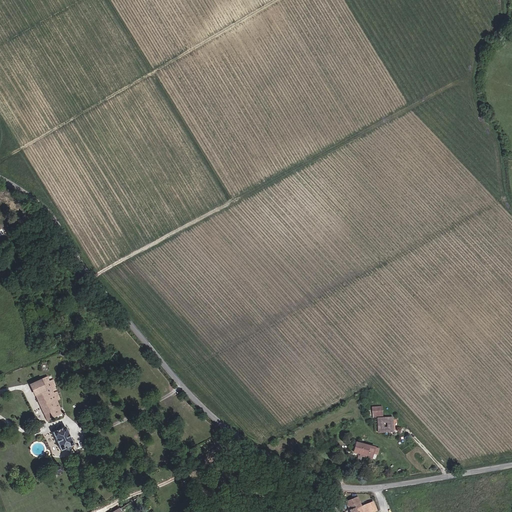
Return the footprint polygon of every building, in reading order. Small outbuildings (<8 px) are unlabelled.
[(57,391),(53,393),(52,390),(56,389),(54,385),(55,385),(53,380),(49,381),(47,376),(30,384),(47,420),(62,413),(57,400),(60,399),(57,391)] [(391,417),(377,418),(377,432),(392,432),(391,417)] [(71,441),(70,440),(66,431),(67,430),(65,427),(61,429),(60,427),(58,426),(57,426),(56,429),(57,430),(52,432),(54,436),(54,437),(58,446),(60,450),(64,448),(65,449),(67,451),(69,450),(69,448),(68,446),(73,445),(71,441)] [(371,458),(373,452),(374,447),(355,442),(353,451),(365,455),(365,456),(371,458)] [(54,474),(63,471),(60,465),(51,468),(54,474)] [(371,511),(376,510),(373,501),(360,506),(357,497),(345,502),(348,510),(357,505),(359,507),(354,510),(355,511),(371,511)]
